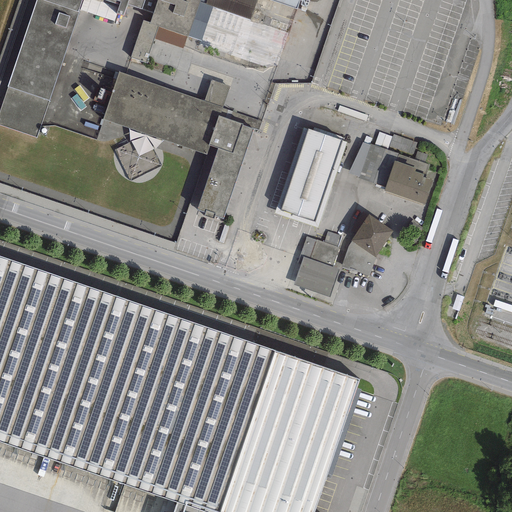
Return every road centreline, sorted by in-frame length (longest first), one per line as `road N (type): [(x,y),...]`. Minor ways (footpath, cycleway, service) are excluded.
road 1 (secondary): [(0,208),(410,348)]
road 2 (unclassified): [(511,117),(465,175),(410,348)]
road 3 (unclassified): [(374,511),(427,353)]
